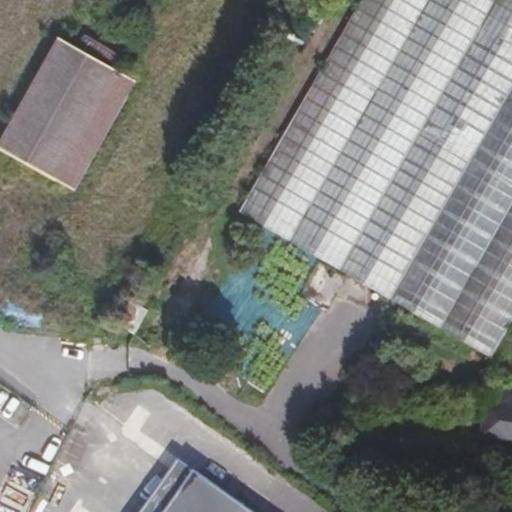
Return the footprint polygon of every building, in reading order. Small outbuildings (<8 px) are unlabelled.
[(483,359),(511,309),(511,0),(356,0),(232,213),(483,359)] [(158,37),(169,6),(153,1),(142,32),(158,37)] [(110,74),(52,42),(0,137),(0,154),(50,182),(110,74)] [(128,84),(110,74),(50,182),(69,192),(128,84)] [(154,315),(140,305),(126,326),(141,336),(154,315)] [(480,433),(511,436),(511,410),(511,403),(511,389),(486,387),(480,433)] [(136,511),(159,511),(187,473),(171,462),(136,511)] [(243,511),(187,473),(159,511),(243,511)]
